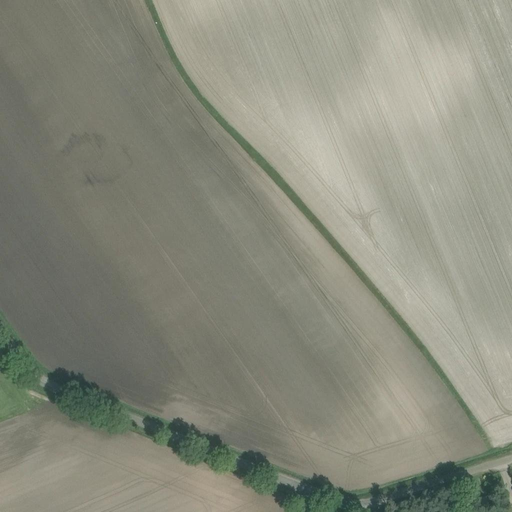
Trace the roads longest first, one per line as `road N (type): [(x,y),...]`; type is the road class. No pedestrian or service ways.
road 1 (unclassified): [(315,494),(50,385),(20,365),(0,335)]
road 2 (unclassified): [(352,508),(511,459)]
